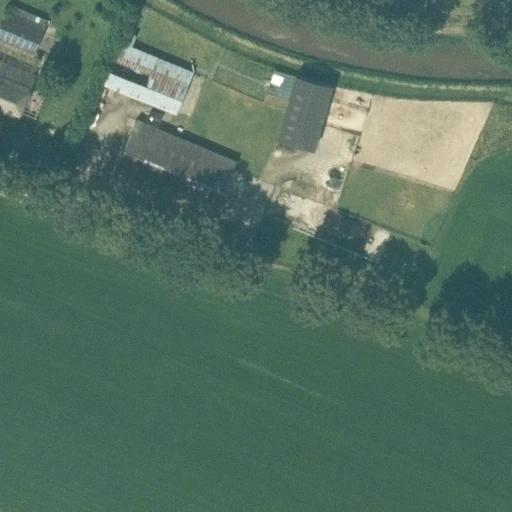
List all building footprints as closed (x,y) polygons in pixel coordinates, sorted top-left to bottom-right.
[(0,30),(0,43),(32,57),(45,26),(8,11),(0,30)] [(104,82),(176,111),(192,73),(120,43),(104,82)] [(0,108),(18,116),(35,74),(0,59),(0,108)] [(295,74),(278,137),(315,148),(333,85),(295,74)] [(139,116),(115,173),(215,214),(239,158),(139,116)]
